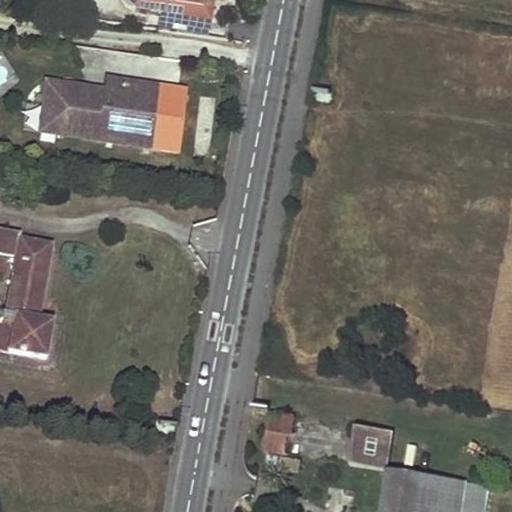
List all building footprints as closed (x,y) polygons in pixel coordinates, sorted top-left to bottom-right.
[(147,0),(202,9),(203,0),(147,0)] [(90,90),(47,84),(43,106),(58,108),(54,136),(152,150),(161,89),(108,81),(106,93),(105,101),(89,98),(90,90)] [(106,93),(90,90),(89,98),(105,101),(106,93)] [(58,108),(43,106),(39,134),(54,136),(58,108)] [(52,322),(39,320),(52,245),(19,239),(19,235),(0,231),(0,254),(14,257),(3,322),(0,321),(0,352),(46,361),(52,322)] [(387,434),(268,415),(262,452),(382,470),(387,434)] [(409,511),(414,477),(387,472),(379,511),(409,511)] [(459,511),(463,484),(414,477),(409,511),(459,511)] [(463,484),(459,511),(480,511),(483,487),(463,484)]
